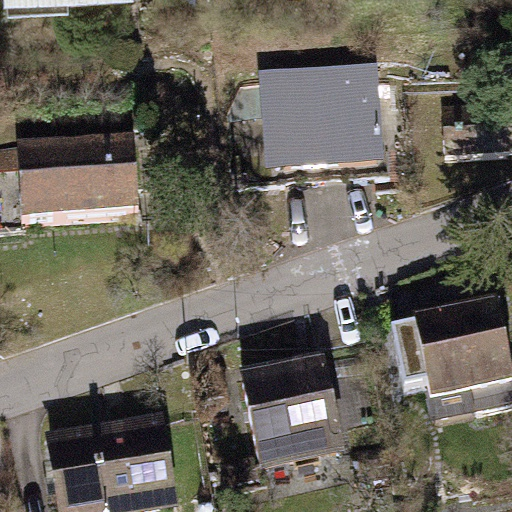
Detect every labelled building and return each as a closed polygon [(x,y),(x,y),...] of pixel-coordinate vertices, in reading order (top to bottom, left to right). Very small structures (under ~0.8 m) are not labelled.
[(383,88),(269,94),(273,180),(387,176),(383,88)] [(511,113),(451,115),(453,162),(511,160),(511,113)] [(137,146),(23,155),(29,240),(143,231),(137,146)] [(511,376),(501,318),(421,333),(435,410),(511,395),(511,376)] [(331,370),(246,386),(264,484),(350,468),(331,370)] [(181,511),(168,426),(54,442),(65,511),(181,511)]
